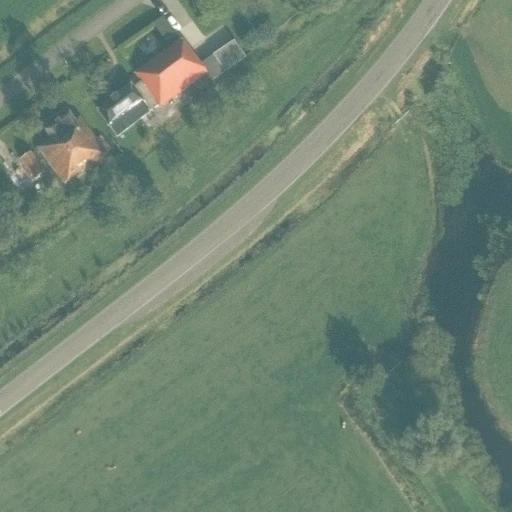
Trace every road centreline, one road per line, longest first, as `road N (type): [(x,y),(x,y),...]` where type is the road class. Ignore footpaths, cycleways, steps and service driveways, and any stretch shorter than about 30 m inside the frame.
road 1 (secondary): [(0,403),(269,190),(371,84),(437,0)]
road 2 (residential): [(0,98),(131,0)]
